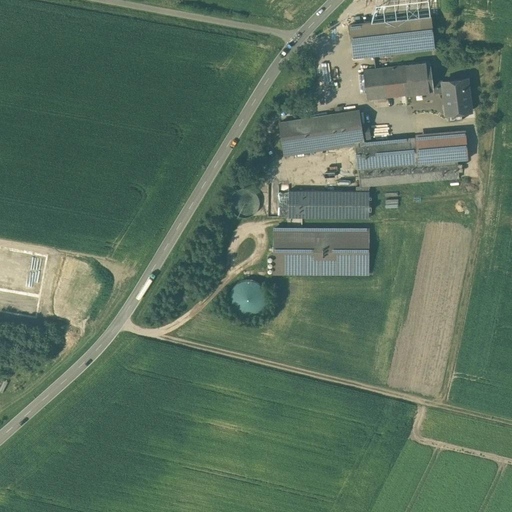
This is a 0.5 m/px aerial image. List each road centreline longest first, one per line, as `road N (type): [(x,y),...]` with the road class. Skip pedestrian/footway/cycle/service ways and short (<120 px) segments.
road 1 (secondary): [(299,36),(113,330),(0,437)]
road 2 (track): [(119,321),(511,421)]
road 3 (track): [(440,404),(480,216),(469,123)]
road 4 (unclassified): [(101,0),(299,36)]
road 5 (track): [(155,334),(192,314),(225,278),(236,232),(261,236),(258,256)]
